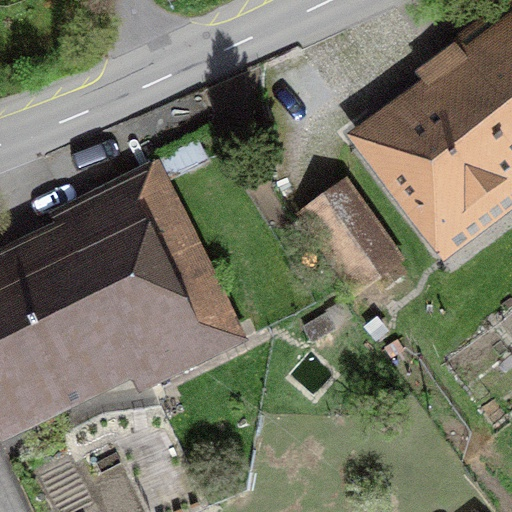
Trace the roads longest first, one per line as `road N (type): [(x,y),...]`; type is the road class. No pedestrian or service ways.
road 1 (secondary): [(162,79),(329,0)]
road 2 (secondary): [(0,145),(162,79)]
